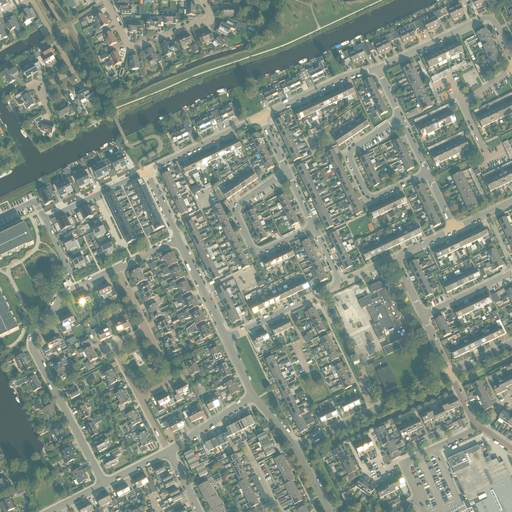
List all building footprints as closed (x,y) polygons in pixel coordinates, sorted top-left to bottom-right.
[(462,16),(464,14),(461,8),(467,5),(464,0),(461,0),(458,2),(460,5),(454,8),(458,18),(462,16)] [(469,0),(471,4),(474,2),(476,9),(479,8),(483,6),(479,0),(469,0)] [(185,1),(185,4),(186,4),(186,10),(195,10),(196,4),(193,4),(193,1),(185,1)] [(122,11),(122,14),(132,14),(131,5),(119,5),(119,11),(122,11)] [(230,8),(223,8),(223,16),(234,16),(234,13),(237,13),(237,5),(230,5),(230,8)] [(33,18),(28,8),(22,11),(24,14),(19,16),(19,17),(20,16),(24,23),(23,24),(33,18)] [(446,8),(443,9),(447,16),(449,14),(452,20),(454,19),(455,20),(458,18),(454,8),(448,11),(446,8)] [(164,21),(164,24),(170,24),(170,14),(170,10),(165,10),(164,11),(161,11),(161,17),(161,21),(164,21)] [(186,15),(184,15),(184,19),(192,19),(192,16),(195,16),(195,10),(186,10),(186,15)] [(434,29),(438,28),(437,27),(440,26),(437,20),(443,17),(440,11),(433,14),(435,17),(429,20),(434,29)] [(170,24),(175,24),(176,21),(179,21),(179,13),(175,13),(175,15),(170,14),(170,24)] [(96,15),(89,18),(90,21),(92,20),(93,22),(95,21),(97,24),(106,19),(103,14),(97,17),(96,15)] [(23,32),(14,16),(9,19),(10,21),(5,24),(5,25),(6,24),(10,31),(9,31),(9,32),(14,29),(18,35),(23,32)] [(430,31),(434,29),(429,20),(428,16),(416,22),(415,22),(419,29),(421,32),(427,30),(428,32),(430,31)] [(146,28),(152,29),(152,17),(143,17),(143,21),(143,25),(146,25),(146,28)] [(152,17),(152,29),(158,29),(158,26),(161,26),(161,21),(161,17),(152,17)] [(94,30),(96,34),(104,31),(102,28),(108,25),(106,19),(97,24),(98,27),(96,28),(97,28),(94,30)] [(131,23),(131,21),(126,21),(126,29),(129,29),(129,32),(134,32),(135,23),(131,23)] [(138,23),(135,23),(134,32),(140,33),(140,29),(143,29),(143,25),(143,21),(138,21),(138,23)] [(222,23),(218,31),(227,36),(231,29),(234,30),(236,26),(230,22),(229,23),(227,22),(226,25),(222,23)] [(419,29),(415,22),(409,25),(403,28),(405,31),(410,41),(413,39),(415,38),(414,34),(416,30),(419,29)] [(410,41),(405,31),(403,28),(397,30),(398,31),(391,34),(394,40),(396,39),(402,40),(404,43),(406,42),(406,43),(410,41)] [(486,29),(476,34),(478,38),(488,34),(486,29)] [(206,33),(198,36),(201,44),(213,39),(210,31),(205,33),(206,33)] [(103,37),(106,42),(115,37),(112,32),(106,35),(104,32),(97,36),(99,39),(103,37)] [(391,34),(387,35),(385,37),(386,40),(381,43),(385,53),(389,51),(389,50),(391,49),(388,43),(394,40),(391,34)] [(490,38),(488,34),(478,38),(480,43),(490,38)] [(188,35),(178,39),(182,47),(192,43),(188,35)] [(106,42),(108,47),(104,49),(105,52),(112,49),(111,46),(117,43),(115,37),(106,42)] [(219,37),(215,41),(221,48),(225,44),(225,43),(222,41),(219,37)] [(492,42),(490,38),(480,43),(482,47),(492,42)] [(382,55),(385,53),(381,43),(375,46),(373,42),(371,44),(367,45),(370,52),(376,49),(379,55),(381,54),(382,55)] [(494,46),(492,42),(482,47),(484,51),(494,46)] [(169,43),(161,46),(165,56),(173,53),(173,52),(177,50),(175,44),(170,46),(169,43)] [(458,43),(454,45),(459,54),(463,52),(458,43)] [(355,52),(360,61),(363,60),(363,59),(365,58),(362,52),(365,51),(362,44),(359,45),(361,49),(355,52)] [(459,54),(454,45),(450,47),(454,56),(459,54)] [(53,55),(53,53),(49,46),(41,50),(43,53),(44,52),(46,54),(41,57),(48,68),(49,67),(51,66),(52,65),(56,63),(52,55),(53,55)] [(496,50),(494,46),(484,51),(486,55),(496,50)] [(450,47),(446,49),(450,58),(454,56),(450,47)] [(149,62),(157,59),(158,63),(162,61),(159,54),(156,56),(153,49),(145,52),(149,62)] [(442,51),(446,60),(450,58),(446,49),(442,51)] [(496,50),(486,55),(488,59),(498,55),(496,50)] [(347,51),(344,53),(347,59),(350,58),(353,64),(356,63),(360,61),(355,52),(349,54),(347,51)] [(442,51),(437,53),(442,62),(446,60),(442,51)] [(120,57),(117,52),(111,55),(110,52),(100,57),(102,60),(109,57),(111,61),(111,62),(120,57)] [(433,55),(438,64),(442,62),(437,53),(433,55)] [(433,55),(429,57),(434,66),(438,64),(433,55)] [(500,59),(498,55),(488,59),(490,63),(500,59)] [(113,67),(122,63),(120,57),(111,62),(111,61),(106,63),(108,67),(112,65),(113,67)] [(137,57),(129,59),(131,69),(139,68),(137,57)] [(425,59),(429,68),(434,66),(429,57),(425,59)] [(502,63),(500,59),(490,63),(492,68),(502,63)] [(36,69),(40,67),(37,60),(32,63),(33,65),(23,71),(27,78),(37,72),(36,69)] [(320,68),(314,70),(319,80),(325,77),(322,71),(324,70),(321,64),(318,65),(320,68)] [(413,65),(403,69),(405,74),(415,69),(413,65)] [(3,77),(5,76),(9,84),(15,81),(13,77),(18,74),(14,67),(9,70),(8,69),(1,73),(3,77)] [(311,72),(310,69),(305,71),(304,72),(307,78),(310,77),(313,83),(319,80),(314,70),(311,72)] [(417,73),(415,69),(405,74),(407,78),(417,73)] [(419,77),(417,73),(407,78),(409,82),(419,77)] [(296,91),(302,88),(300,83),(303,82),(299,74),(296,76),(297,78),(291,81),(296,91)] [(421,81),(419,77),(409,82),(411,86),(421,81)] [(364,82),(367,88),(374,84),(371,78),(364,82)] [(291,81),(286,84),(285,81),(279,84),(283,92),(288,89),(290,94),(296,91),(291,81)] [(423,86),(421,81),(411,86),(413,90),(423,86)] [(365,95),(369,93),(377,90),(374,84),(367,88),(364,89),(365,92),(364,92),(365,95)] [(269,92),(274,102),(280,99),(277,94),(280,93),(276,85),(273,86),(274,88),(271,89),(272,90),(269,92)] [(355,93),(351,86),(346,89),(351,100),(353,99),(351,95),(355,93)] [(424,90),(423,86),(413,90),(415,94),(424,90)] [(88,93),(86,88),(76,94),(80,101),(81,101),(82,104),(87,101),(95,97),(92,92),(88,93)] [(348,101),(351,100),(346,89),(340,92),(343,99),(347,97),(348,101)] [(369,93),(372,98),(372,99),(379,95),(377,90),(369,93)] [(424,90),(415,94),(417,99),(426,94),(424,90)] [(266,100),(268,104),(274,102),(269,92),(263,94),(262,92),(257,94),(261,102),(266,100)] [(334,94),(340,105),(342,104),(340,100),(343,99),(340,92),(334,94)] [(28,109),(35,104),(29,94),(17,101),(19,105),(20,105),(25,103),(28,109)] [(340,105),(334,94),(329,97),(332,104),(334,108),(337,106),(340,105)] [(428,98),(426,94),(417,99),(419,103),(428,98)] [(372,99),(375,104),(382,101),(379,95),(372,99)] [(323,100),(328,110),(330,109),(329,106),(332,104),(329,97),(323,100)] [(430,102),(428,98),(419,103),(421,107),(430,102)] [(328,110),(323,100),(317,102),(321,110),(324,108),(326,112),(328,110)] [(377,110),(385,107),(382,101),(375,104),(377,110)] [(318,111),(321,110),(317,102),(312,105),(317,116),(318,119),(321,117),(318,111)] [(432,107),(430,102),(421,107),(423,111),(432,107)] [(232,111),(235,110),(231,103),(229,104),(230,107),(224,110),(223,107),(229,120),(235,117),(232,111)] [(507,116),(511,114),(506,104),(502,106),(507,116)] [(61,107),(56,110),(60,118),(69,113),(70,116),(75,113),(72,107),(69,109),(67,105),(61,108),(61,107)] [(312,119),(317,116),(312,105),(306,108),(310,115),(312,119)] [(503,118),(507,116),(502,106),(498,108),(503,118)] [(221,118),(223,123),(229,120),(223,107),(212,113),(215,119),(218,118),(218,120),(221,118)] [(375,111),(376,114),(378,112),(380,116),(387,112),(385,107),(377,110),(375,111)] [(304,109),(301,110),(307,124),(313,121),(312,119),(310,115),(306,108),(304,109)] [(499,120),(503,118),(498,108),(494,110),(499,120)] [(295,113),(298,120),(302,119),(304,123),(303,123),(305,126),(308,125),(307,124),(301,110),(295,113)] [(495,122),(499,120),(494,110),(490,112),(495,122)] [(451,112),(447,114),(451,123),(456,121),(451,112)] [(490,124),(495,122),(490,112),(486,114),(490,124)] [(202,121),(207,131),(212,128),(210,123),(216,121),(215,119),(212,113),(201,118),(202,121)] [(442,116),(447,125),(451,123),(447,114),(442,116)] [(486,126),(490,124),(486,114),(482,116),(486,126)] [(442,116),(438,118),(443,127),(447,125),(442,116)] [(482,128),(486,126),(482,116),(477,118),(482,128)] [(197,118),(191,121),(196,130),(198,129),(201,134),(207,131),(202,121),(199,122),(197,118)] [(434,120),(439,129),(443,127),(438,118),(434,120)] [(282,119),(275,122),(277,128),(285,125),(282,119)] [(358,120),(364,129),(369,126),(365,119),(361,121),(360,119),(358,120)] [(358,120),(356,121),(357,124),(354,126),(359,133),(364,129),(358,120)] [(434,120),(430,122),(435,131),(439,129),(434,120)] [(50,124),(44,122),(41,130),(51,133),(54,125),(53,125),(50,124)] [(435,131),(430,122),(426,124),(431,133),(435,131)] [(426,124),(422,126),(426,135),(431,133),(426,124)] [(186,125),(183,126),(185,129),(179,132),(184,142),(190,139),(188,134),(190,133),(186,125)] [(277,128),(280,134),(287,130),(285,125),(277,128)] [(354,136),(359,133),(354,126),(349,129),(354,136)] [(422,126),(417,128),(422,137),(426,135),(422,126)] [(348,140),(354,136),(349,129),(344,133),(348,140)] [(171,130),(168,131),(169,133),(172,138),(173,141),(176,140),(178,144),(184,142),(179,132),(174,134),(171,130)] [(290,136),(288,131),(287,130),(280,134),(283,139),(290,136)] [(261,139),(258,133),(251,137),(253,141),(253,143),(261,139)] [(339,136),(343,143),(348,140),(344,133),(339,136)] [(294,137),(292,135),(290,136),(283,139),(286,145),(293,141),(295,140),(294,138),(294,137)] [(338,147),(343,143),(339,136),(333,140),(338,147)] [(249,143),(250,143),(250,145),(254,143),(255,147),(256,148),(263,145),(261,139),(253,143),(253,141),(249,143)] [(238,140),(232,143),(237,154),(240,153),(238,149),(242,148),(238,140)] [(393,143),(396,149),(403,145),(400,140),(393,143)] [(464,140),(460,142),(465,151),(469,149),(464,140)] [(286,145),(287,148),(288,151),(295,147),(293,141),(286,145)] [(456,144),(460,153),(465,151),(460,142),(456,144)] [(235,155),(237,154),(232,143),(227,146),(230,153),(234,152),(235,155)] [(456,144),(452,146),(456,155),(460,153),(456,144)] [(258,152),(259,154),(266,150),(263,145),(256,148),(255,147),(252,148),(253,151),(256,149),(258,152)] [(406,151),(403,145),(396,149),(399,155),(406,151)] [(223,153),(226,159),(227,161),(230,160),(228,157),(231,156),(230,153),(227,146),(226,146),(221,148),(223,153)] [(298,146),(295,147),(288,151),(291,156),(298,153),(297,149),(299,148),(298,146)] [(447,148),(452,157),(456,155),(452,146),(447,148)] [(215,151),(219,159),(222,157),(224,160),(226,159),(221,148),(215,151)] [(447,148),(443,150),(448,159),(452,157),(447,148)] [(256,156),(258,155),(259,155),(261,158),(261,159),(269,156),(266,150),(259,154),(258,152),(255,154),(256,156)] [(326,154),(329,159),(336,156),(334,150),(326,154)] [(443,150),(441,151),(439,152),(444,161),(448,159),(443,150)] [(215,151),(211,153),(210,154),(215,165),(217,164),(216,160),(219,159),(215,151)] [(409,157),(406,151),(399,155),(401,160),(409,157)] [(123,152),(115,156),(121,168),(127,166),(123,159),(126,158),(123,152)] [(439,152),(435,154),(440,163),(444,161),(439,152)] [(298,153),(291,156),(294,162),(301,158),(303,157),(302,155),(300,156),(298,153)] [(368,156),(367,156),(360,159),(363,165),(370,161),(369,158),(375,155),(374,153),(368,156)] [(210,154),(204,157),(208,164),(211,162),(213,166),(215,165),(210,154)] [(435,154),(431,156),(435,165),(440,163),(435,154)] [(115,156),(107,160),(109,166),(112,164),(115,171),(121,168),(115,156)] [(271,162),(269,156),(261,159),(261,158),(257,160),(258,162),(262,160),(263,164),(264,165),(271,162)] [(339,162),(338,160),(336,156),(329,159),(332,165),(339,162)] [(204,157),(203,157),(199,159),(204,170),(206,169),(204,165),(208,164),(204,157)] [(411,162),(409,157),(401,160),(404,166),(411,162)] [(200,168),(201,171),(204,170),(199,159),(193,162),(196,169),(200,168)] [(104,164),(98,167),(103,177),(109,174),(105,168),(108,166),(105,161),(102,162),(104,164)] [(363,165),(365,170),(379,164),(378,162),(372,165),(370,161),(363,165)] [(193,162),(189,164),(187,165),(192,175),(195,174),(193,171),(196,169),(193,162)] [(261,167),(262,167),(264,166),(267,171),(274,167),(271,162),(264,165),(263,164),(260,165),(261,167)] [(341,165),(339,162),(332,165),(329,166),(331,170),(332,172),(333,171),(334,171),(338,169),(342,167),(341,165)] [(404,166),(407,172),(414,168),(411,162),(404,166)] [(296,168),(299,174),(307,170),(304,164),(296,168)] [(368,176),(376,173),(374,169),(380,166),(379,164),(365,170),(368,176)] [(185,175),(189,173),(190,176),(192,175),(187,165),(182,167),(185,175)] [(92,167),(89,169),(91,174),(94,173),(97,180),(103,177),(98,167),(93,169),(92,167)] [(336,173),(337,176),(344,173),(342,167),(338,169),(334,171),(333,171),(332,172),(333,174),(336,173)] [(87,169),(79,173),(85,186),(91,183),(87,176),(90,175),(87,169)] [(307,170),(299,174),(302,179),(309,176),(307,170)] [(170,172),(162,176),(165,182),(176,176),(175,174),(171,176),(170,172)] [(243,179),(247,186),(252,182),(248,176),(249,175),(247,172),(245,173),(247,176),(244,178),(243,179)] [(252,182),(258,179),(253,172),(249,175),(248,176),(252,182)] [(502,174),(507,184),(511,182),(506,172),(502,174)] [(79,173),(71,177),(73,183),(76,182),(79,188),(85,186),(79,173)] [(337,176),(339,180),(340,182),(347,178),(344,173),(337,176)] [(368,176),(371,182),(378,178),(376,173),(368,176)] [(462,173),(452,177),(454,182),(464,177),(462,173)] [(502,174),(498,176),(502,186),(507,184),(502,174)] [(238,183),(242,189),(247,186),(243,179),(244,178),(242,175),(240,176),(242,179),(239,182),(238,183)] [(165,182),(168,187),(175,184),(173,180),(177,179),(176,176),(165,182)] [(302,179),(305,185),(312,181),(309,176),(302,179)] [(494,178),(498,188),(502,186),(498,176),(494,178)] [(466,181),(464,177),(454,182),(456,186),(466,181)] [(62,183),(61,183),(67,194),(72,192),(69,185),(72,183),(69,178),(66,179),(67,181),(62,184),(62,183)] [(350,184),(347,178),(340,182),(342,188),(350,184)] [(371,182),(374,187),(381,184),(378,178),(371,182)] [(494,178),(489,180),(494,190),(498,188),(494,178)] [(239,182),(237,179),(232,182),(234,185),(232,186),(237,193),(242,189),(238,183),(239,182)] [(142,180),(133,184),(136,190),(144,185),(142,180)] [(485,182),(490,192),(494,190),(489,180),(485,182)] [(312,181),(305,185),(307,191),(315,187),(312,181)] [(468,185),(466,181),(456,186),(458,190),(468,185)] [(175,184),(168,187),(170,193),(181,188),(178,182),(175,184)] [(227,190),(232,196),(237,193),(232,186),(234,185),(232,182),(230,184),(232,187),(229,189),(227,190)] [(56,184),(52,186),(55,192),(58,190),(61,197),(67,194),(61,183),(56,186),(56,184)] [(352,190),(350,184),(342,188),(345,193),(352,190)] [(144,185),(136,190),(138,194),(137,195),(147,191),(144,185)] [(193,194),(200,191),(197,185),(190,188),(193,194)] [(422,185),(415,188),(417,194),(425,191),(422,185)] [(470,190),(468,185),(458,190),(460,194),(470,190)] [(46,192),(40,194),(46,205),(53,202),(50,196),(54,194),(50,186),(45,188),(46,192)] [(222,193),(227,200),(232,196),(227,190),(229,189),(227,186),(225,187),(227,190),(222,193)] [(307,191),(310,196),(317,193),(315,187),(307,191)] [(170,193),(171,196),(173,199),(180,195),(179,191),(182,190),(181,188),(170,193)] [(355,195),(352,190),(345,193),(348,199),(355,195)] [(472,194),(470,190),(460,194),(462,198),(472,194)] [(147,191),(137,195),(139,200),(149,196),(147,191)] [(417,194),(420,200),(427,196),(425,191),(417,194)] [(317,193),(310,196),(313,202),(320,198),(318,195),(321,194),(320,192),(317,193)] [(114,193),(105,197),(108,203),(116,199),(114,193)] [(474,198),(472,194),(462,198),(464,202),(474,198)] [(180,195),(173,199),(176,204),(186,199),(186,197),(185,197),(182,198),(180,195)] [(288,201),(285,195),(278,198),(280,203),(281,204),(288,201)] [(355,195),(348,199),(350,204),(358,201),(355,195)] [(398,198),(402,208),(404,207),(403,204),(407,203),(403,195),(398,198)] [(149,196),(139,200),(142,206),(152,201),(149,196)] [(420,200),(421,201),(423,205),(430,202),(427,196),(420,200)] [(325,203),(324,201),(322,202),(320,198),(313,202),(315,207),(323,204),(325,203)] [(401,205),(402,208),(398,198),(392,201),(396,208),(401,205)] [(464,202),(464,203),(466,207),(476,202),(474,198),(464,202)] [(116,199),(108,203),(110,208),(119,204),(116,199)] [(176,204),(177,207),(178,210),(186,206),(184,203),(188,201),(187,199),(186,199),(176,204)] [(152,201),(142,206),(144,211),(154,206),(152,201)] [(283,208),(283,210),(291,206),(288,201),(281,204),(280,203),(277,204),(278,206),(281,205),(283,208)] [(358,201),(350,204),(353,210),(360,207),(358,201)] [(392,201),(386,203),(390,211),(396,208),(392,201)] [(423,205),(425,211),(433,207),(430,202),(423,205)] [(478,206),(476,202),(466,207),(468,211),(478,206)] [(381,206),(384,213),(390,211),(386,203),(381,206)] [(119,204),(110,208),(113,213),(121,209),(119,204)] [(223,210),(220,204),(213,208),(215,212),(216,214),(223,210)] [(323,204),(315,207),(318,213),(325,210),(323,204)] [(89,205),(84,208),(89,218),(97,214),(94,206),(90,208),(89,205)] [(154,206),(144,211),(146,210),(148,215),(156,211),(154,206)] [(186,206),(178,210),(181,216),(189,212),(188,212),(192,210),(191,208),(187,210),(186,206)] [(279,210),(280,212),(284,210),(285,214),(286,215),(293,212),(291,206),(283,210),(283,208),(279,210)] [(381,206),(375,209),(379,216),(384,213),(381,206)] [(356,216),(363,212),(360,207),(353,210),(356,216)] [(425,211),(428,215),(428,217),(435,213),(433,207),(425,211)] [(80,213),(76,214),(80,222),(89,218),(84,208),(79,210),(80,213)] [(121,209),(113,213),(115,218),(124,214),(121,209)] [(375,209),(369,212),(373,219),(379,216),(375,209)] [(216,215),(218,218),(218,219),(225,216),(223,210),(216,214),(215,212),(211,214),(212,216),(216,214),(216,215)] [(246,213),(249,219),(257,216),(257,217),(261,216),(260,213),(256,215),(254,210),(246,213)] [(318,213),(321,219),(328,215),(325,210),(318,213)] [(156,211),(148,215),(150,220),(159,216),(156,211)] [(288,221),(296,218),(293,212),(286,215),(285,214),(282,216),(283,218),(286,216),(288,220),(288,221)] [(428,217),(431,222),(438,219),(435,213),(428,217)] [(124,214),(115,218),(118,223),(126,219),(124,214)] [(328,215),(321,219),(323,224),(331,221),(328,215)] [(66,216),(61,219),(66,229),(75,225),(71,217),(68,218),(66,216)] [(159,216),(150,220),(153,225),(151,226),(151,227),(161,221),(159,216)] [(215,222),(219,220),(220,223),(221,225),(228,221),(225,216),(218,219),(218,218),(214,220),(215,222)] [(259,221),(257,217),(257,216),(249,219),(252,225),(259,221),(260,223),(263,221),(262,219),(259,221)] [(499,221),(502,227),(509,223),(507,217),(499,221)] [(289,222),(291,227),(299,223),(296,218),(288,221),(288,220),(285,221),(286,223),(289,222)] [(57,223),(54,225),(58,233),(66,229),(61,219),(56,221),(57,223)] [(126,219),(118,223),(120,229),(129,224),(126,219)] [(434,228),(441,224),(438,219),(431,222),(434,228)] [(97,220),(89,224),(93,232),(92,233),(103,227),(101,222),(99,223),(97,220)] [(161,221),(151,227),(153,232),(164,227),(161,221)] [(193,221),(185,225),(188,230),(199,225),(198,223),(194,224),(193,221)] [(222,227),(223,229),(223,230),(231,227),(228,221),(221,225),(220,223),(217,225),(218,227),(221,226),(222,227)] [(253,228),(255,230),(262,227),(263,228),(266,227),(263,221),(260,223),(259,221),(252,225),(253,228)] [(323,224),(326,230),(333,227),(331,221),(323,224)] [(511,221),(511,222),(509,223),(502,227),(505,232),(511,229),(511,226),(511,225),(511,221)] [(0,338),(19,329),(16,324),(15,324),(0,292),(0,258),(27,246),(28,246),(34,244),(24,224),(20,227),(20,228),(14,231),(13,230),(5,234),(5,235),(0,237),(0,338)] [(129,224),(120,229),(123,234),(133,229),(133,228),(131,229),(129,224)] [(188,230),(190,235),(191,236),(198,232),(197,229),(200,227),(199,225),(188,230)] [(410,230),(407,232),(410,239),(416,236),(412,229),(411,226),(409,228),(410,230)] [(418,226),(412,229),(416,236),(422,234),(418,226)] [(103,227),(92,233),(94,238),(95,237),(97,241),(105,237),(103,234),(106,233),(103,227)] [(224,231),(225,234),(225,235),(226,236),(233,233),(231,227),(223,230),(223,229),(219,231),(220,233),(224,231)] [(255,230),(257,236),(265,232),(265,234),(269,232),(268,230),(264,232),(263,228),(262,227),(255,230)] [(487,232),(485,228),(479,231),(483,238),(484,241),(486,245),(488,244),(485,237),(488,235),(490,240),(494,238),(490,230),(487,232)] [(133,229),(123,234),(125,239),(136,234),(133,229)] [(402,231),(400,232),(401,234),(405,242),(410,239),(407,232),(403,233),(402,231)] [(477,241),(483,238),(479,231),(473,233),(477,241)] [(64,240),(62,241),(64,246),(76,241),(73,236),(72,236),(70,232),(62,236),(64,240)] [(198,232),(191,236),(194,242),(207,235),(206,233),(200,236),(198,232)] [(265,234),(265,232),(257,236),(260,242),(267,238),(265,234)] [(223,238),(226,237),(228,240),(229,242),(236,238),(233,233),(226,236),(225,235),(222,236),(223,238)] [(336,233),(329,236),(332,242),(339,238),(336,233)] [(471,243),(477,241),(473,233),(468,236),(471,243)] [(136,234),(125,239),(128,244),(136,240),(134,235),(136,234)] [(396,237),(399,244),(405,242),(401,234),(396,237)] [(194,242),(196,247),(204,244),(202,240),(208,237),(207,235),(194,242)] [(466,246),(471,243),(468,236),(462,239),(466,246)] [(105,237),(97,241),(101,249),(111,244),(109,239),(107,240),(105,237)] [(396,237),(390,240),(393,247),(399,244),(396,237)] [(225,242),(225,243),(226,244),(229,242),(231,246),(231,247),(239,244),(236,238),(229,242),(228,240),(225,242)] [(332,242),(334,247),(342,244),(339,238),(332,242)] [(460,249),(466,246),(462,239),(457,241),(460,249)] [(309,240),(301,243),(303,248),(304,248),(304,249),(311,246),(309,240)] [(384,243),(388,250),(393,247),(390,240),(384,243)] [(76,241),(64,246),(67,251),(69,250),(71,253),(79,250),(75,241),(76,241)] [(454,251),(460,249),(457,241),(451,244),(454,251)] [(342,244),(334,247),(337,253),(344,250),(347,249),(346,246),(347,246),(345,242),(342,244)] [(384,243),(379,245),(382,252),(388,250),(384,243)] [(111,244),(101,249),(105,258),(113,254),(112,251),(114,250),(111,244)] [(204,244),(196,247),(199,253),(210,247),(213,246),(212,244),(205,247),(204,244)] [(232,248),(233,251),(234,253),(241,249),(239,244),(231,247),(231,246),(227,248),(228,250),(232,248)] [(449,254),(454,251),(451,244),(445,247),(449,254)] [(377,255),(382,252),(379,245),(376,246),(373,248),(377,255)] [(210,247),(199,253),(202,259),(209,255),(213,253),(211,250),(214,248),(213,246),(210,247)] [(301,251),(302,251),(305,250),(306,253),(307,255),(314,251),(311,246),(304,249),(304,248),(303,248),(300,249),(301,251)] [(366,248),(371,258),(377,255),(373,248),(370,249),(369,247),(366,248)] [(440,249),(443,257),(449,254),(445,247),(440,249)] [(365,261),(371,258),(366,248),(364,249),(365,252),(362,253),(365,261)] [(230,253),(231,255),(234,254),(236,257),(237,258),(244,255),(241,249),(234,253),(233,251),(230,253)] [(285,252),(289,259),(287,260),(289,263),(291,262),(289,259),(294,256),(291,249),(285,252)] [(437,259),(443,257),(440,249),(434,252),(437,259)] [(495,249),(488,252),(490,258),(498,255),(495,249)] [(72,257),(70,258),(73,263),(83,258),(79,250),(71,253),(72,257)] [(337,253),(340,259),(347,255),(344,250),(337,253)] [(303,255),(304,257),(307,255),(309,259),(310,260),(317,257),(314,251),(307,255),(306,253),(303,255)] [(283,266),(285,265),(284,261),(287,260),(289,259),(285,252),(280,255),(283,262),(282,262),(283,266)] [(165,260),(166,263),(175,258),(173,253),(160,259),(161,261),(165,260)] [(209,255),(202,259),(204,264),(215,259),(214,257),(211,258),(209,255)] [(234,261),(235,260),(237,259),(239,263),(239,264),(247,261),(244,255),(237,258),(236,257),(233,259),(234,261)] [(283,262),(280,255),(274,257),(277,264),(276,265),(278,268),(280,267),(283,266),(282,262),(283,262)] [(340,259),(342,262),(343,264),(350,261),(347,255),(340,259)] [(490,258),(493,264),(500,260),(498,255),(490,258)] [(272,267),(270,268),(272,271),(274,270),(273,267),(276,265),(277,264),(274,257),(268,260),(272,267)] [(305,260),(306,263),(310,261),(312,264),(312,266),(319,262),(317,257),(310,260),(309,259),(305,260)] [(83,258),(73,263),(75,268),(77,267),(79,271),(87,267),(83,258)] [(178,263),(175,258),(166,263),(168,266),(162,270),(163,273),(168,270),(167,268),(178,263)] [(343,264),(345,270),(353,267),(351,263),(357,260),(356,258),(352,260),(350,261),(343,264)] [(215,259),(204,264),(206,267),(207,270),(215,266),(213,263),(216,261),(215,259)] [(263,263),(266,270),(270,268),(272,267),(268,260),(263,263)] [(493,264),(496,270),(503,266),(500,260),(493,264)] [(240,265),(242,270),(249,266),(247,261),(239,264),(239,263),(235,264),(236,266),(240,265)] [(409,264),(412,270),(419,266),(416,261),(409,264)] [(308,266),(309,268),(313,266),(314,270),(315,271),(322,268),(319,262),(312,266),(312,264),(308,266)] [(468,266),(469,270),(471,273),(474,280),(480,277),(477,270),(473,272),(470,265),(468,266)] [(207,270),(209,275),(210,275),(221,270),(220,268),(216,269),(215,266),(207,270)] [(422,272),(419,266),(412,270),(415,275),(422,272)] [(130,274),(133,280),(143,275),(141,271),(145,268),(144,267),(130,274)] [(169,273),(168,270),(163,273),(165,276),(172,274),(173,277),(182,273),(179,268),(169,273)] [(317,275),(317,276),(318,277),(325,274),(322,268),(315,271),(314,270),(311,272),(312,274),(315,272),(317,275)] [(210,275),(212,281),(220,277),(218,274),(222,272),(221,270),(210,275)] [(465,275),(469,283),(474,280),(471,273),(469,270),(467,271),(468,274),(465,275)] [(457,272),(458,275),(460,278),(463,285),(469,283),(465,275),(462,277),(459,271),(457,272)] [(424,278),(422,272),(415,275),(417,281),(424,278)] [(169,284),(170,287),(175,285),(174,282),(184,278),(182,273),(173,277),(174,280),(169,284)] [(313,277),(314,279),(318,278),(320,283),(328,279),(325,274),(318,277),(317,276),(313,277)] [(143,281),(145,285),(151,282),(154,280),(153,277),(150,277),(149,278),(144,278),(143,275),(133,280),(136,285),(143,281)] [(457,279),(454,281),(457,288),(463,285),(460,278),(458,275),(456,276),(457,279)] [(427,283),(424,278),(417,281),(420,287),(427,283)] [(294,286),(298,293),(303,290),(300,283),(301,282),(300,279),(298,280),(299,283),(296,285),(294,286)] [(300,283),(303,290),(309,287),(306,280),(301,282),(300,283)] [(381,281),(370,286),(373,293),(384,288),(381,281)] [(448,283),(452,291),(457,288),(454,281),(448,283)] [(153,286),(151,282),(145,285),(146,288),(140,291),(143,296),(152,292),(151,288),(153,286)] [(179,289),(180,291),(189,287),(186,282),(176,287),(175,285),(170,287),(172,290),(179,289)] [(289,288),(292,295),(298,293),(294,286),(296,285),(294,282),(292,283),(294,286),(290,288),(289,288)] [(430,289),(427,283),(420,287),(423,292),(430,289)] [(443,286),(446,293),(452,291),(448,283),(443,286)] [(103,287),(106,295),(111,292),(113,297),(117,295),(114,289),(111,291),(108,284),(103,287)] [(290,288),(289,284),(283,287),(285,290),(283,291),(287,298),(292,295),(289,288),(290,288)] [(217,290),(219,296),(230,290),(229,288),(226,290),(224,286),(217,290)] [(104,300),(103,296),(106,295),(103,287),(97,290),(100,296),(97,297),(100,304),(104,302),(103,300),(104,300)] [(177,302),(182,299),(181,297),(191,292),(189,287),(180,291),(181,295),(176,299),(175,299),(176,302),(177,302)] [(278,294),(281,301),(287,298),(283,291),(285,290),(283,287),(281,288),(283,291),(279,293),(278,294)] [(396,333),(399,338),(406,335),(385,289),(377,292),(379,297),(371,301),(369,296),(359,301),(362,309),(367,307),(375,325),(373,326),(379,340),(385,337),(389,346),(383,348),(387,356),(401,349),(398,342),(394,343),(391,335),(396,333)] [(423,292),(425,298),(433,295),(430,289),(423,292)] [(232,293),(230,290),(219,296),(222,301),(230,298),(228,294),(232,293)] [(272,296),(275,304),(281,301),(278,294),(279,293),(277,290),(275,291),(277,294),(273,296),(272,296)] [(143,296),(145,302),(152,299),(153,302),(159,299),(157,295),(154,295),(152,292),(143,296)] [(266,299),(270,306),(275,304),(272,296),(273,296),(272,292),(270,293),(271,297),(268,298),(266,299)] [(497,293),(492,295),(496,304),(501,302),(497,293)] [(82,297),(85,304),(90,302),(92,307),(96,305),(93,299),(91,300),(88,294),(82,297)] [(261,302),(264,309),(270,306),(266,299),(268,298),(266,295),(264,296),(266,299),(262,301),(261,302)] [(486,305),(488,308),(490,307),(488,304),(492,302),(489,295),(483,298),(486,305)] [(83,311),(80,306),(85,304),(82,297),(76,300),(79,306),(76,307),(79,313),(83,311)] [(196,302),(193,297),(183,301),(182,299),(177,302),(178,305),(186,303),(187,306),(196,302)] [(231,301),(230,298),(222,301),(225,307),(236,302),(235,299),(231,301)] [(255,304),(259,312),(264,309),(261,302),(262,301),(261,298),(259,299),(260,302),(257,304),(255,304)] [(477,301),(481,308),(486,305),(483,298),(477,301)] [(155,305),(147,309),(150,315),(159,310),(158,307),(161,303),(159,299),(153,302),(155,305)] [(249,307),(253,314),(259,312),(255,304),(257,304),(255,300),(253,301),(255,305),(249,307)] [(481,308),(477,301),(472,303),(476,313),(479,312),(478,309),(481,308)] [(189,309),(183,313),(184,316),(189,314),(188,311),(198,307),(196,302),(187,306),(189,309)] [(225,307),(226,310),(228,313),(235,309),(233,306),(237,304),(236,302),(225,307)] [(472,303),(466,306),(469,313),(473,312),(474,314),(476,313),(472,303)] [(469,313),(466,306),(460,309),(464,316),(469,313)] [(308,311),(307,312),(309,316),(310,317),(317,314),(315,308),(311,310),(308,311)] [(228,313),(229,315),(230,318),(241,313),(240,310),(236,312),(235,309),(228,313)] [(462,317),(463,320),(465,319),(464,316),(460,309),(455,311),(458,319),(462,317)] [(150,315),(152,320),(160,316),(162,319),(168,317),(166,313),(161,313),(159,310),(150,315)] [(184,316),(186,319),(192,317),(194,320),(203,316),(201,311),(190,316),(189,314),(184,316)] [(233,324),(240,320),(239,317),(242,315),(241,313),(230,318),(233,324)] [(72,314),(66,317),(69,324),(74,322),(76,327),(80,325),(77,319),(75,320),(72,314)] [(123,331),(129,328),(126,321),(129,320),(126,314),(123,316),(125,321),(120,323),(123,331)] [(310,318),(312,321),(313,323),(320,319),(317,314),(310,317),(309,316),(306,317),(307,320),(310,318)] [(195,326),(205,321),(203,316),(194,320),(195,323),(190,328),(186,330),(187,332),(196,328),(195,326)] [(66,317),(60,320),(63,326),(60,327),(63,333),(67,331),(72,329),(69,324),(66,317)] [(170,321),(168,317),(162,319),(163,322),(157,325),(159,331),(169,327),(167,323),(170,321)] [(443,317),(442,318),(436,320),(439,326),(446,323),(443,317)] [(323,325),(320,319),(313,323),(312,321),(309,323),(310,325),(313,324),(315,327),(315,328),(323,325)] [(115,327),(118,333),(123,331),(120,323),(118,320),(114,322),(113,321),(109,322),(112,328),(115,327)] [(288,321),(282,323),(286,331),(284,331),(286,335),(288,334),(287,330),(294,327),(291,322),(289,323),(288,321)] [(109,330),(112,328),(109,322),(105,324),(108,329),(103,331),(106,339),(112,336),(109,330)] [(280,333),(279,334),(280,337),(283,336),(281,333),(284,331),(286,331),(282,323),(277,326),(280,333)] [(439,326),(441,332),(449,328),(446,323),(439,326)] [(196,328),(187,332),(189,335),(193,333),(200,332),(201,335),(210,330),(207,325),(197,330),(196,328)] [(311,329),(312,329),(312,331),(316,329),(318,334),(325,331),(323,325),(315,328),(315,327),(311,329)] [(271,329),(271,330),(275,336),(279,334),(280,333),(277,326),(271,329)] [(169,334),(170,337),(176,334),(174,330),(171,330),(169,327),(159,331),(162,337),(169,334)] [(502,327),(496,330),(499,337),(505,334),(502,327)] [(441,332),(444,338),(451,334),(449,328),(441,332)] [(96,331),(95,329),(92,331),(95,337),(98,335),(101,341),(106,339),(103,331),(99,333),(97,330),(96,331)] [(212,335),(210,330),(201,335),(202,338),(197,342),(198,345),(204,342),(202,340),(212,335)] [(490,333),(494,340),(499,337),(496,330),(490,333)] [(260,334),(263,342),(262,342),(264,346),(266,345),(264,341),(269,339),(266,332),(260,334)] [(490,333),(485,335),(488,343),(494,340),(490,333)] [(178,338),(176,334),(170,337),(172,340),(164,344),(167,350),(176,345),(174,341),(178,338)] [(254,337),(257,344),(258,344),(262,342),(263,342),(260,334),(254,337)] [(479,338),(483,345),(488,343),(485,335),(479,338)] [(57,336),(52,339),(55,347),(57,350),(60,348),(62,349),(66,347),(63,341),(60,343),(57,336)] [(331,342),(328,336),(321,339),(323,344),(323,345),(331,342)] [(83,346),(90,343),(87,337),(80,341),(83,346)] [(455,346),(452,339),(451,337),(447,339),(448,341),(450,340),(453,347),(455,346)] [(479,338),(473,341),(477,348),(483,345),(479,338)] [(47,350),(43,352),(46,356),(49,355),(53,354),(52,352),(57,350),(55,347),(52,339),(48,341),(46,342),(49,348),(46,350),(47,350)] [(468,343),(471,351),(477,348),(473,341),(468,343)] [(324,346),(325,348),(325,349),(326,351),(333,347),(331,342),(323,345),(323,344),(319,345),(320,347),(324,346)] [(466,353),(471,351),(468,343),(462,346),(466,353)] [(178,348),(176,345),(167,350),(169,355),(177,351),(179,355),(185,352),(182,347),(178,348)] [(455,346),(453,347),(455,350),(451,351),(454,359),(460,356),(457,349),(455,346)] [(460,356),(466,353),(462,346),(457,349),(460,356)] [(84,348),(78,351),(80,354),(85,352),(87,357),(94,353),(91,347),(85,350),(84,348)] [(221,353),(218,347),(212,351),(210,348),(205,350),(208,355),(211,354),(213,357),(221,353)] [(326,351),(327,354),(328,355),(329,356),(336,353),(333,347),(326,351),(325,349),(322,351),(323,353),(326,351)] [(87,363),(85,364),(89,371),(94,368),(93,365),(95,364),(93,361),(97,359),(94,353),(87,357),(89,361),(87,362),(87,363)] [(213,357),(214,360),(211,362),(212,364),(223,359),(221,353),(213,357)] [(332,362),(334,361),(338,359),(339,359),(336,353),(329,356),(328,355),(325,357),(326,359),(329,357),(331,362),(332,362)] [(22,371),(31,367),(24,355),(18,358),(16,354),(5,360),(7,364),(16,359),(22,371)] [(276,355),(266,360),(268,366),(276,362),(274,359),(277,357),(276,355)] [(186,365),(189,370),(197,366),(195,362),(199,361),(197,356),(189,359),(191,362),(186,365)] [(54,367),(57,373),(64,369),(63,366),(67,363),(64,358),(59,361),(60,364),(54,367)] [(382,383),(386,392),(398,387),(389,367),(388,367),(384,358),(369,365),(378,385),(382,383)] [(268,366),(269,368),(271,371),(282,366),(290,362),(288,360),(281,363),(281,364),(280,364),(277,365),(276,362),(268,366)] [(229,369),(226,364),(214,370),(215,372),(219,370),(220,373),(229,369)] [(337,373),(344,370),(341,364),(334,367),(336,372),(337,373)] [(199,369),(197,366),(189,370),(191,376),(198,373),(199,375),(205,373),(202,367),(199,369)] [(271,371),(272,373),(274,377),(281,373),(279,370),(283,368),(282,366),(271,371)] [(64,369),(57,373),(60,378),(66,375),(68,378),(74,375),(72,371),(70,372),(68,367),(64,369)] [(117,375),(114,369),(108,373),(106,369),(100,372),(103,377),(106,377),(108,380),(117,375)] [(220,373),(222,377),(218,379),(220,381),(231,375),(229,369),(220,373)] [(346,375),(344,370),(337,373),(336,372),(333,373),(334,375),(337,374),(338,375),(339,377),(339,379),(346,375)] [(274,377),(276,381),(276,382),(287,377),(286,375),(283,376),(281,373),(274,377)] [(108,380),(110,383),(107,386),(110,391),(116,388),(114,384),(120,380),(117,375),(108,380)] [(341,383),(342,384),(349,381),(346,375),(339,379),(339,377),(335,379),(336,381),(340,379),(341,383)] [(18,379),(11,383),(12,385),(16,383),(18,387),(28,381),(34,392),(42,388),(35,376),(29,379),(28,376),(19,381),(18,379)] [(287,377),(276,382),(279,388),(286,384),(285,381),(288,380),(287,377)] [(506,388),(511,385),(507,378),(502,380),(503,383),(506,388)] [(237,386),(234,380),(222,386),(224,388),(227,387),(229,390),(237,386)] [(342,385),(344,389),(345,390),(352,387),(349,381),(342,384),(341,383),(338,384),(339,386),(339,387),(342,385)] [(481,381),(473,385),(476,390),(483,387),(481,381)] [(179,386),(183,394),(186,392),(188,396),(193,393),(190,388),(188,389),(184,383),(179,386)] [(507,390),(506,388),(503,383),(498,385),(502,393),(507,390)] [(286,384),(279,388),(282,394),(285,392),(291,389),(292,389),(292,388),(295,387),(294,385),(291,386),(288,388),(286,384)] [(75,385),(66,390),(71,399),(78,396),(80,395),(75,385)] [(493,388),(497,396),(502,393),(498,385),(493,388)] [(182,399),(180,396),(183,394),(179,386),(174,389),(177,395),(174,396),(177,402),(182,399)] [(229,390),(230,393),(227,395),(228,397),(239,392),(237,386),(229,390)] [(285,392),(282,394),(284,399),(292,396),(295,394),(294,391),(297,389),(296,387),(295,387),(292,388),(292,389),(291,389),(285,392)] [(483,387),(476,390),(478,396),(486,392),(483,387)] [(113,398),(117,397),(119,400),(128,396),(125,390),(118,393),(116,390),(111,393),(113,398)] [(486,392),(478,396),(481,401),(488,397),(486,392)] [(211,400),(215,408),(220,405),(217,399),(220,398),(218,393),(213,395),(214,398),(211,400)] [(161,397),(165,404),(168,403),(170,406),(175,404),(173,399),(170,400),(167,394),(161,397)] [(131,401),(128,396),(119,400),(120,403),(118,406),(120,411),(126,408),(125,404),(131,401)] [(292,396),(284,399),(287,405),(298,400),(297,398),(294,399),(292,396)] [(346,403),(349,410),(355,407),(351,400),(353,400),(353,399),(351,396),(349,397),(351,400),(347,402),(346,403)] [(164,409),(162,406),(165,404),(161,397),(156,399),(159,406),(156,407),(159,412),(164,409)] [(351,400),(355,407),(360,405),(357,397),(353,399),(353,400),(351,400)] [(481,401),(483,406),(491,402),(488,397),(481,401)] [(206,398),(201,400),(203,406),(206,404),(209,411),(215,408),(211,400),(208,401),(206,398)] [(451,401),(455,409),(455,408),(457,412),(459,411),(457,407),(460,406),(456,398),(451,401)] [(298,400),(287,405),(290,411),(297,407),(296,404),(301,401),(300,399),(298,400)] [(340,405),(343,413),(349,410),(346,403),(347,402),(345,399),(343,400),(345,403),(340,405)] [(84,406),(77,410),(82,420),(90,416),(87,409),(91,407),(88,401),(82,403),(84,406)] [(450,411),(455,409),(451,401),(446,403),(450,411)] [(483,406),(486,411),(493,407),(491,402),(483,406)] [(35,403),(31,405),(32,408),(34,407),(36,410),(39,409),(40,412),(42,411),(44,414),(47,419),(51,418),(56,415),(51,406),(44,409),(43,407),(41,403),(37,406),(35,403)] [(442,408),(445,413),(450,411),(446,403),(441,406),(442,408)] [(193,412),(195,416),(197,420),(202,417),(200,413),(203,412),(199,405),(194,407),(196,411),(193,412)] [(290,411),(292,415),(293,416),(303,411),(302,409),(299,410),(297,407),(290,411)] [(323,414),(327,421),(332,418),(329,411),(330,410),(329,407),(326,408),(327,408),(323,410),(325,413),(323,414)] [(329,411),(332,418),(338,415),(335,408),(330,410),(329,411)] [(437,411),(441,419),(444,417),(445,419),(447,419),(445,413),(442,408),(437,411)] [(317,416),(321,423),(327,421),(323,414),(325,413),(323,410),(323,409),(321,410),(322,414),(317,416)] [(139,416),(136,411),(129,414),(127,410),(122,413),(124,418),(128,418),(130,421),(139,416)] [(188,417),(191,423),(197,420),(195,416),(193,412),(190,414),(188,410),(183,413),(185,418),(188,417)] [(425,413),(429,421),(433,419),(434,422),(435,421),(434,418),(432,413),(431,410),(425,413)] [(303,411),(293,416),(295,422),(303,418),(301,415),(304,413),(303,411)] [(435,421),(439,419),(440,422),(442,421),(441,419),(437,411),(432,413),(434,418),(435,421)] [(504,422),(508,416),(509,415),(504,411),(499,418),(504,422)] [(425,413),(420,415),(424,423),(427,422),(429,424),(430,423),(429,421),(425,413)] [(176,417),(173,418),(174,422),(178,430),(184,427),(182,423),(185,422),(181,414),(176,417)] [(98,416),(94,419),(95,422),(86,427),(91,437),(99,434),(94,425),(101,422),(98,416)] [(130,421),(131,424),(129,427),(131,432),(137,429),(135,425),(142,422),(139,416),(130,421)] [(245,419),(249,427),(255,424),(250,416),(245,419)] [(303,418),(295,422),(298,427),(309,422),(308,420),(304,421),(303,418)] [(298,427),(301,433),(308,429),(307,426),(315,422),(316,426),(319,424),(316,418),(313,420),(309,422),(298,427)] [(465,424),(468,422),(466,418),(447,426),(449,429),(454,427),(455,429),(458,427),(459,429),(462,427),(463,429),(466,428),(465,424)] [(241,421),(245,429),(249,427),(245,419),(241,421)] [(413,422),(417,430),(420,428),(421,430),(423,429),(419,419),(413,422)] [(164,423),(163,423),(166,430),(170,427),(173,433),(178,430),(174,422),(171,423),(169,420),(164,423)] [(236,424),(240,432),(245,429),(241,421),(236,424)] [(408,424),(412,432),(417,430),(413,422),(408,424)] [(58,440),(67,436),(60,423),(54,426),(53,424),(46,427),(48,431),(52,429),(58,440)] [(231,426),(235,434),(240,432),(236,424),(231,426)] [(408,424),(403,427),(407,435),(412,432),(408,424)] [(230,437),(235,434),(231,426),(226,429),(228,432),(230,437)] [(385,432),(384,429),(386,428),(385,426),(375,431),(378,436),(385,432)] [(398,429),(401,437),(407,435),(403,427),(398,429)] [(150,437),(147,431),(140,435),(138,431),(133,434),(135,439),(139,438),(141,442),(150,437)] [(388,431),(385,432),(378,436),(380,441),(388,437),(386,434),(389,433),(388,431)] [(220,436),(219,437),(223,445),(224,446),(225,448),(228,447),(226,443),(228,442),(226,438),(230,437),(228,432),(225,434),(220,436)] [(265,433),(258,437),(257,437),(259,442),(267,438),(265,433)] [(99,443),(95,445),(99,452),(107,448),(105,445),(109,443),(106,436),(98,441),(99,443)] [(390,436),(388,437),(380,441),(383,446),(385,445),(390,443),(390,442),(389,439),(391,438),(390,436)] [(153,443),(150,437),(141,442),(142,445),(140,447),(142,452),(148,450),(146,446),(153,443)] [(214,439),(218,447),(223,445),(219,437),(214,439)] [(259,442),(260,444),(262,447),(270,443),(267,438),(259,442)] [(218,452),(216,448),(218,447),(214,439),(210,442),(214,449),(215,453),(218,452)] [(370,439),(364,442),(368,450),(369,451),(374,449),(370,439)] [(390,443),(385,445),(388,450),(395,447),(394,443),(396,442),(395,440),(390,442),(390,443)] [(210,442),(205,444),(209,452),(214,449),(210,442)] [(368,450),(364,442),(359,444),(363,452),(366,450),(367,452),(369,451),(368,450)] [(270,443),(262,447),(264,452),(272,448),(270,443)] [(71,444),(64,448),(65,451),(62,452),(67,463),(76,459),(74,455),(76,454),(71,444)] [(359,444),(354,447),(358,455),(361,453),(362,455),(364,454),(363,452),(359,444)] [(485,459),(478,445),(448,459),(468,501),(469,503),(483,496),(481,491),(511,477),(504,462),(499,464),(497,459),(492,462),(490,457),(485,459)] [(346,451),(344,446),(333,451),(336,456),(338,455),(346,451)] [(398,451),(395,447),(388,450),(390,455),(398,451)] [(275,453),(272,448),(264,452),(267,457),(275,453)] [(119,450),(112,453),(114,457),(104,462),(108,468),(117,464),(115,461),(118,459),(117,456),(121,454),(119,450)] [(184,455),(186,460),(194,456),(192,451),(184,455)] [(346,451),(338,455),(341,460),(349,456),(346,451)] [(391,461),(400,457),(398,451),(390,455),(389,456),(391,461)] [(228,458),(231,463),(239,459),(236,454),(228,458)] [(186,460),(189,465),(197,461),(194,456),(186,460)] [(282,456),(274,460),(277,465),(285,461),(282,456)] [(341,460),(343,465),(351,461),(349,456),(341,460)] [(241,464),(239,459),(231,463),(233,468),(241,464)] [(199,466),(197,461),(189,465),(191,470),(195,468),(199,466)] [(285,461),(277,465),(279,470),(287,466),(285,461)] [(343,465),(345,468),(346,470),(353,467),(351,461),(343,465)] [(195,468),(197,473),(205,469),(203,464),(199,466),(195,468)] [(244,469),(241,464),(233,468),(236,473),(244,469)] [(164,472),(165,471),(163,466),(154,471),(156,474),(155,475),(157,478),(165,474),(164,472)] [(287,466),(279,470),(281,475),(289,471),(287,466)] [(356,472),(353,467),(346,470),(347,473),(346,474),(347,476),(348,475),(356,472)] [(86,472),(85,470),(83,471),(81,468),(73,473),(79,484),(88,479),(85,473),(86,472)] [(205,469),(197,473),(200,478),(204,476),(205,479),(211,476),(210,473),(208,474),(205,469)] [(246,474),(244,469),(236,473),(238,478),(246,474)] [(281,475),(283,478),(284,480),(292,475),(289,471),(281,475)] [(348,475),(351,481),(360,476),(357,471),(356,472),(348,475)] [(400,476),(395,478),(399,486),(404,484),(405,486),(407,485),(405,482),(404,483),(401,476),(402,475),(401,472),(398,473),(400,476)] [(59,473),(56,475),(60,484),(64,482),(59,473)] [(166,477),(165,474),(157,478),(159,482),(162,480),(164,484),(173,479),(170,475),(166,477)] [(238,478),(240,483),(247,480),(249,479),(246,474),(238,478)] [(400,489),(399,486),(395,478),(392,480),(390,474),(388,475),(391,483),(392,483),(394,489),(394,488),(398,487),(399,489),(400,489)] [(139,478),(143,486),(146,484),(151,493),(156,491),(151,481),(148,482),(145,475),(139,478)] [(293,481),(294,480),(292,475),(284,480),(286,484),(293,481)] [(360,479),(355,487),(360,490),(368,478),(366,476),(363,481),(360,479)] [(208,482),(198,487),(206,502),(207,501),(215,496),(211,488),(215,485),(211,477),(207,479),(208,482)] [(483,496),(469,503),(472,511),(511,511),(511,479),(511,477),(481,491),(483,496)] [(142,492),(139,488),(143,486),(139,478),(133,481),(137,488),(134,490),(137,495),(142,492)] [(371,480),(368,478),(360,490),(364,493),(369,486),(367,485),(371,480)] [(0,491),(9,487),(5,479),(1,481),(0,479),(0,491)] [(175,484),(173,479),(164,484),(166,488),(165,488),(166,492),(174,488),(173,485),(175,484)] [(239,484),(241,489),(249,485),(247,480),(240,483),(239,484)] [(286,484),(284,485),(287,490),(295,486),(293,481),(286,484)] [(369,497),(373,491),(374,490),(372,488),(375,483),(373,481),(369,486),(364,493),(369,497)] [(395,491),(394,488),(394,489),(392,483),(391,483),(386,486),(390,494),(395,491)] [(126,485),(121,487),(124,495),(128,493),(130,498),(135,496),(133,490),(130,492),(126,485)] [(252,489),(249,485),(241,489),(244,494),(252,489)] [(295,486),(287,490),(289,495),(297,491),(295,486)] [(381,488),(385,496),(390,494),(386,486),(384,487),(381,488)] [(123,502),(121,497),(124,495),(121,487),(115,490),(118,498),(116,499),(118,504),(123,502)] [(176,490),(174,488),(166,492),(168,495),(169,494),(171,498),(180,494),(177,489),(176,490)] [(380,499),(385,496),(381,488),(378,490),(375,488),(374,490),(373,491),(376,493),(377,492),(380,499)] [(254,494),(252,489),(244,494),(246,498),(254,494)] [(297,491),(289,495),(292,500),(300,496),(297,491)] [(113,506),(114,507),(117,506),(114,500),(112,501),(108,494),(102,497),(106,504),(109,503),(111,506),(113,506)] [(182,498),(180,494),(171,498),(173,501),(170,502),(172,505),(175,503),(174,502),(182,498)] [(256,499),(254,494),(246,498),(248,503),(256,499)] [(212,511),(213,511),(222,507),(217,496),(215,496),(207,501),(212,511)] [(292,500),(294,505),(302,501),(300,496),(292,500)] [(100,507),(97,508),(99,511),(103,511),(103,510),(105,510),(103,506),(106,504),(102,497),(96,500),(100,507)] [(8,511),(9,511),(15,508),(10,498),(0,503),(4,511),(8,511)] [(248,503),(251,508),(259,504),(256,499),(248,503)] [(90,511),(97,511),(96,509),(93,510),(90,503),(84,506),(86,511),(90,511),(91,511),(90,511)]
